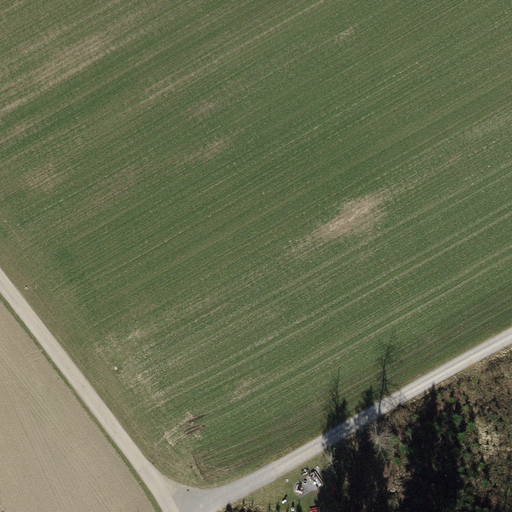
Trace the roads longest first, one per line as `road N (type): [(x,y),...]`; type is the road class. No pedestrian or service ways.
road 1 (track): [(511,336),(197,511)]
road 2 (track): [(178,511),(0,275)]
